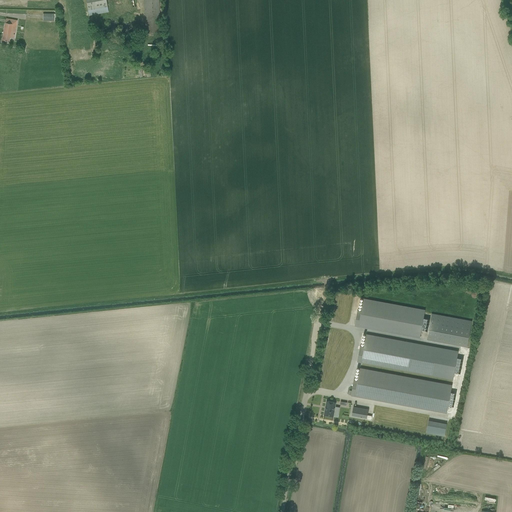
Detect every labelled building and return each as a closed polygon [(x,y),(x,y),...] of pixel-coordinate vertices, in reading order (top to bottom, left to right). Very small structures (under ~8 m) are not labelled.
[(66,0),(73,47),(89,44),(82,0),(66,0)] [(85,0),(88,10),(89,16),(97,14),(108,12),(108,9),(107,7),(105,0),(85,0)] [(144,0),(146,33),(160,33),(158,0),(144,0)] [(2,40),(9,41),(10,37),(14,38),(17,20),(6,18),(2,40)] [(425,310),(364,299),(361,311),(357,311),(354,326),(420,338),(425,310)] [(427,340),(467,347),(471,320),(432,313),(427,340)] [(458,351),(366,334),(364,347),(360,346),(357,361),(453,379),(458,351)] [(452,385),(360,368),(358,381),(354,380),(352,391),(351,395),(447,413),(452,385)] [(327,401),(324,415),(338,417),(340,407),(335,406),(336,402),(327,401)] [(353,407),(352,415),(367,418),(369,409),(353,407)] [(428,420),(426,433),(445,436),(447,424),(428,420)]
